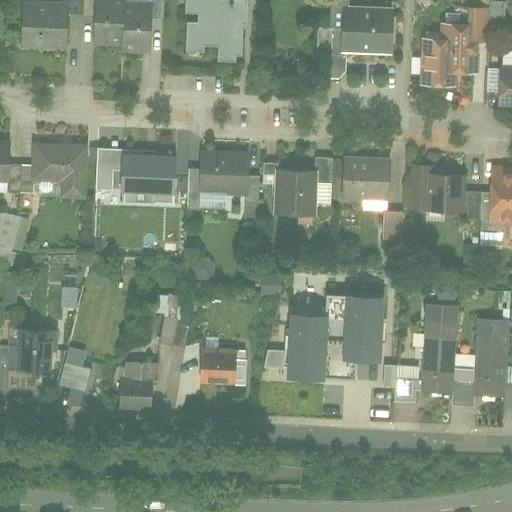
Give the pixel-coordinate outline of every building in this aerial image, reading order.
[(67,45),(69,1),(52,0),(21,0),(18,42),(67,45)] [(124,0),(95,0),(96,44),(121,43),(122,53),(153,53),(153,2),(124,2),(124,0)] [(183,0),(183,10),(197,10),(197,19),(185,19),(184,49),(202,49),(202,43),(216,44),(216,59),(233,59),(233,52),(240,52),(241,22),(245,22),(245,0),(183,0)] [(422,35),(422,86),(448,86),(448,73),(474,73),(474,39),(490,39),(490,3),(469,3),(469,19),(440,19),(440,35),(422,35)] [(395,51),(397,8),(344,5),(342,48),(395,51)] [(511,104),(511,66),(502,66),(502,104),(511,104)] [(91,144),(33,139),(30,178),(61,180),(60,197),(87,199),(91,144)] [(0,182),(9,182),(9,141),(0,140),(0,182)] [(250,196),(251,150),(205,149),(203,195),(250,196)] [(175,205),(178,156),(122,154),(120,190),(125,190),(125,203),(175,205)] [(390,202),(391,159),(341,158),(340,201),(390,202)] [(431,163),(410,163),(409,209),(448,210),(449,171),(431,171),(431,163)] [(511,220),(511,165),(491,164),(488,219),(511,220)] [(310,169),(274,168),(274,212),(310,212),(310,169)] [(404,211),(384,211),(383,240),(404,240),(404,211)] [(279,294),(279,275),(262,275),(262,294),(279,294)] [(342,323),(291,320),(288,371),(381,377),(384,330),(398,330),(400,290),(358,288),(357,312),(343,312),(342,323)] [(110,357),(120,312),(88,304),(77,350),(110,357)] [(511,364),(509,364),(511,321),(479,319),(477,355),(456,354),(459,306),(427,304),(423,380),(400,378),(398,403),(417,405),(418,391),(453,393),(453,405),(474,407),(475,395),(503,397),(502,405),(511,406),(511,364)] [(55,368),(55,321),(11,320),(10,368),(55,368)] [(237,378),(238,345),(204,344),(203,377),(237,378)] [(158,379),(158,353),(123,354),(124,374),(116,374),(117,397),(151,396),(151,381),(158,379)]
